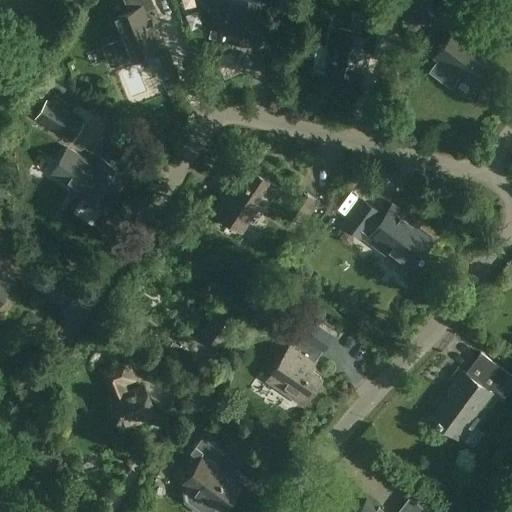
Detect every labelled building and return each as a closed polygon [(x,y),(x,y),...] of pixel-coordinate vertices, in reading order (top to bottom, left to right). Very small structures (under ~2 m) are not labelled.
[(110,67),(130,58),(159,48),(144,12),(156,7),(152,0),(124,0),(129,11),(113,18),(121,37),(101,45),(110,67)] [(265,3),(251,0),(218,0),(216,9),(226,12),(221,34),(255,42),(265,3)] [(447,0),(442,0),(436,9),(462,29),(471,18),(447,0)] [(327,74),(354,80),(355,77),(359,78),(365,48),(383,51),(390,14),(368,10),(366,20),(362,19),(359,35),(332,30),(329,46),(333,46),(327,74)] [(496,60),(456,29),(434,57),(474,88),(496,60)] [(48,102),(38,117),(72,140),(83,124),(48,102)] [(80,192),(106,209),(128,175),(101,158),(96,166),(69,148),(53,172),(81,190),(80,192)] [(214,211),(229,222),(231,218),(243,226),(257,206),(262,210),(278,186),(250,168),(242,180),(235,175),(221,195),(224,197),(214,211)] [(307,194),(291,219),(302,226),(318,201),(307,194)] [(429,243),(433,239),(415,225),(408,221),(410,219),(392,205),(383,218),(376,213),(378,212),(363,200),(345,224),(361,236),(363,234),(389,254),(390,253),(411,268),(419,257),(421,259),(431,245),(429,243)] [(0,299),(13,279),(0,270),(0,299)] [(221,303),(201,334),(221,348),(242,317),(221,303)] [(305,404),(323,377),(311,369),(334,335),(308,318),(299,331),(300,332),(268,379),(305,404)] [(494,392),(492,391),(494,388),(506,396),(511,387),(511,386),(511,384),(511,375),(481,352),(476,359),(477,360),(467,372),(465,370),(450,390),(452,391),(432,418),(459,438),(494,392)] [(103,371),(113,398),(111,399),(122,427),(155,414),(144,386),(127,393),(123,383),(134,378),(127,361),(103,371)] [(225,454),(203,437),(190,453),(200,460),(184,481),(187,484),(182,491),(185,501),(198,511),(216,511),(219,509),(222,510),(241,485),(216,466),(225,454)] [(62,459),(66,448),(55,443),(51,454),(62,459)] [(381,507),(380,506),(379,507),(369,499),(360,511),(352,505),(346,511),(379,511),(378,511),(381,507)]
